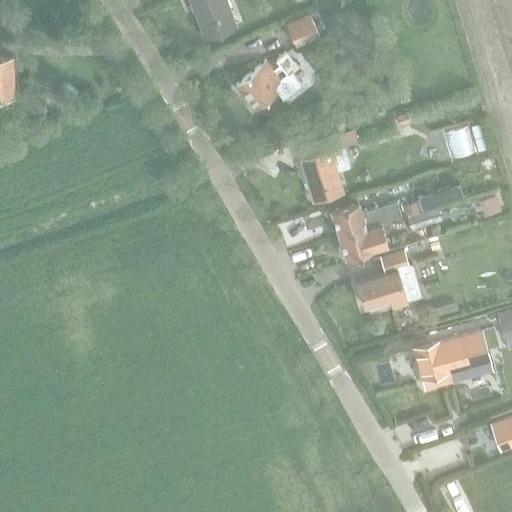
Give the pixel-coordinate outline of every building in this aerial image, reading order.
[(190,0),(205,37),(235,25),(225,0),(190,0)] [(285,20),(296,44),(319,34),(309,10),(285,20)] [(19,75),(13,50),(0,52),(0,123),(5,122),(6,130),(23,126),(18,110),(34,107),(26,73),(19,75)] [(282,96),(300,82),(290,70),(297,64),(286,50),(275,58),(288,74),(280,79),(265,60),(235,84),(254,108),(277,90),(282,96)] [(300,158),(312,201),(343,192),(335,167),(348,164),(338,131),(310,139),(314,154),(300,158)] [(338,235),(381,222),(401,216),(397,202),(361,212),(358,203),(331,211),(338,235)] [(407,217),(411,229),(441,220),(437,208),(407,217)] [(381,222),(338,235),(341,245),(337,247),(340,256),(344,256),(345,258),(372,250),(371,248),(387,243),(381,222)] [(407,300),(406,298),(421,293),(411,262),(431,256),(427,242),(380,257),(385,272),(356,281),(364,305),(389,297),(391,305),(407,300)] [(511,317),(496,322),(501,336),(511,333),(511,317)] [(476,328),(413,346),(420,376),(471,362),(473,370),(488,366),(476,328)] [(511,412),(490,421),(500,447),(511,442),(511,412)]
